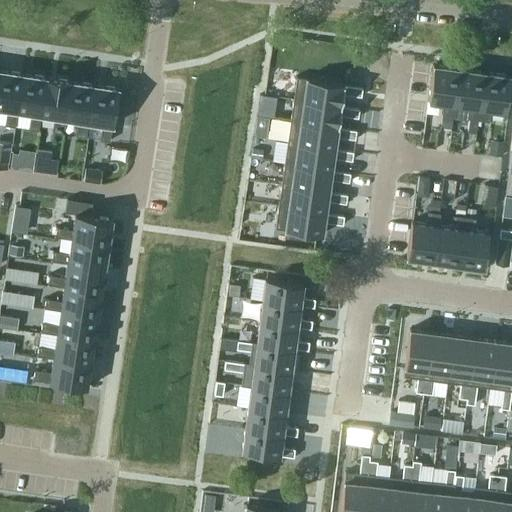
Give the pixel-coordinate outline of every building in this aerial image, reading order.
[(85,38),(87,0),(85,0),(73,0),(72,38),(85,38)] [(86,39),(136,49),(141,25),(91,15),(86,39)] [(456,105),(461,68),(434,65),(428,113),(439,114),(441,102),(456,105)] [(480,120),(486,72),(461,68),(456,105),(470,106),(468,118),(480,120)] [(0,69),(0,107),(8,109),(5,125),(15,126),(17,110),(23,73),(0,69)] [(506,111),(511,75),(486,72),(480,120),(491,121),(493,109),(506,111)] [(23,73),(17,110),(32,112),(29,128),(39,130),(41,113),(47,77),(23,73)] [(297,76),(294,98),(341,105),(343,93),(361,96),(363,87),(344,85),(344,83),(297,76)] [(47,77),(41,113),(55,116),(53,132),(62,133),(65,117),(71,80),(47,77)] [(71,80),(65,117),(79,119),(76,136),(86,137),(89,121),(94,84),(71,80)] [(94,84),(89,121),(103,123),(100,139),(110,141),(112,125),(113,125),(119,88),(94,84)] [(260,94),(257,115),(261,115),(264,115),(267,95),(264,95),(263,95),(260,94)] [(294,98),(291,120),(338,126),(340,115),(358,117),(359,109),(341,106),(341,105),(294,98)] [(451,129),(453,117),(443,115),(442,128),(451,129)] [(291,120),(287,141),(333,148),(333,149),(335,149),(337,136),(355,139),(356,130),(350,129),(338,127),(338,126),(291,120)] [(255,128),(254,136),(258,136),(266,137),(267,129),(255,128)] [(491,139),(489,155),(502,156),(504,141),(491,139)] [(0,167),(8,169),(12,143),(0,141),(0,167)] [(287,141),(284,163),(332,169),(333,157),(352,160),(353,151),(347,151),(335,149),(333,149),(287,141)] [(252,149),(251,157),(262,159),(264,150),(252,149)] [(8,169),(16,170),(18,157),(10,156),(8,169)] [(59,159),(51,158),(49,172),(56,173),(59,159)] [(284,163),(281,184),(329,191),(330,179),(349,181),(350,173),(332,170),(332,169),(284,163)] [(86,167),(83,181),(100,183),(102,170),(86,167)] [(281,184),(278,205),(325,212),(327,200),(346,203),(347,194),(341,194),(328,192),(329,191),(281,184)] [(57,227),(55,236),(72,239),(109,244),(110,235),(113,219),(91,215),(93,202),(68,198),(66,212),(75,213),(73,229),(57,227)] [(441,200),(431,199),(430,209),(440,210),(441,200)] [(466,205),(457,203),(455,213),(465,214),(466,205)] [(278,205),(275,228),(287,230),(322,234),(324,222),(343,224),(344,215),(325,213),(325,212),(278,205)] [(476,217),(477,209),(467,208),(465,216),(476,217)] [(409,221),(404,257),(431,260),(437,212),(426,211),(425,223),(409,221)] [(436,224),(431,260),(458,264),(465,216),(453,215),(452,227),(436,224)] [(465,216),(458,264),(485,268),(490,232),(474,230),(476,218),(465,216)] [(352,238),(368,239),(369,218),(353,217),(352,238)] [(14,223),(12,231),(27,233),(28,225),(14,223)] [(511,230),(501,229),(499,237),(511,238),(511,230)] [(511,239),(498,237),(495,264),(509,266),(511,246),(511,239)] [(53,250),(52,260),(68,262),(105,268),(107,259),(109,244),(72,239),(69,253),(53,250)] [(11,244),(9,254),(23,256),(25,246),(11,244)] [(50,274),(48,283),(64,286),(101,292),(103,282),(105,268),(68,262),(66,276),(50,274)] [(7,267),(5,279),(21,282),(23,269),(7,267)] [(253,277),(250,298),(262,299),(262,300),(300,305),(314,307),(315,298),(301,297),(303,283),(265,277),(265,279),(253,277)] [(230,284),(229,295),(239,296),(240,289),(236,284),(230,284)] [(46,298),(44,307),(61,310),(98,316),(101,292),(64,286),(62,300),(46,298)] [(3,290),(1,303),(17,305),(19,293),(3,290)] [(262,300),(259,321),(297,326),(311,328),(312,320),(298,318),(300,305),(262,300)] [(42,321),(41,331),(57,334),(94,339),(98,316),(61,310),(59,324),(42,321)] [(0,314),(0,326),(18,330),(19,317),(0,314)] [(259,321),(257,341),(295,347),(294,347),(308,349),(309,341),(295,339),(297,326),(259,321)] [(410,328),(404,376),(417,377),(418,378),(416,391),(424,393),(432,331),(410,328)] [(432,331),(424,393),(432,394),(434,380),(446,381),(447,381),(454,334),(432,331)] [(39,345),(37,355),(53,357),(90,363),(94,339),(57,334),(55,348),(39,345)] [(454,334),(447,381),(460,383),(461,383),(459,397),(467,398),(475,337),(454,334)] [(467,398),(466,403),(475,404),(477,385),(489,387),(490,387),(496,339),(475,337),(467,398)] [(0,339),(0,351),(14,354),(16,342),(0,339)] [(236,339),(235,348),(251,350),(249,362),(292,367),(294,347),(295,347),(257,341),(252,341),(252,342),(236,339)] [(511,341),(496,339),(490,387),(503,389),(501,407),(509,409),(510,399),(511,386),(511,341)] [(35,369),(34,378),(50,381),(86,387),(90,363),(53,357),(51,372),(35,369)] [(225,360),(224,369),(243,371),(241,385),(251,386),(289,391),(292,367),(249,362),(244,362),(225,360)] [(216,381),(214,394),(223,395),(225,382),(216,381)] [(251,386),(248,407),(286,412),(289,391),(251,386)] [(0,437),(10,438),(12,408),(0,407),(0,437)] [(248,407),(245,428),(283,433),(296,435),(298,427),(284,425),(286,412),(248,407)] [(391,411),(389,423),(412,426),(414,414),(391,411)] [(425,415),(424,426),(439,428),(440,417),(425,415)] [(348,426),(345,443),(369,446),(372,430),(348,426)] [(505,438),(506,428),(494,426),(493,437),(505,438)] [(245,428),(242,450),(280,455),(280,454),(294,456),(295,448),(281,446),(283,433),(245,428)] [(404,432),(403,440),(415,442),(416,434),(404,432)] [(429,447),(430,435),(416,434),(415,446),(429,447)] [(459,439),(458,449),(468,451),(470,440),(459,439)] [(480,443),(479,452),(495,454),(496,444),(480,442),(480,443)] [(373,443),(372,455),(379,456),(381,444),(373,443)] [(446,444),(445,454),(457,456),(458,445),(446,444)] [(345,471),(340,511),(363,511),(369,460),(370,455),(362,454),(359,473),(345,471)] [(369,460),(363,511),(384,511),(389,476),(376,475),(378,461),(369,460)] [(412,465),(406,511),(428,511),(432,481),(419,480),(421,461),(413,460),(412,465)] [(389,476),(384,511),(406,511),(412,465),(404,464),(402,478),(389,476)] [(432,481),(428,511),(450,511),(455,475),(455,470),(447,469),(445,483),(432,481)] [(473,491),(471,511),(493,511),(498,475),(490,474),(488,488),(474,486),(473,491)] [(455,475),(450,511),(471,511),(473,491),(462,489),(464,476),(456,475),(455,475)] [(498,475),(493,511),(511,511),(511,490),(505,490),(506,476),(498,475)] [(215,502),(216,495),(205,493),(204,501),(215,502)]
